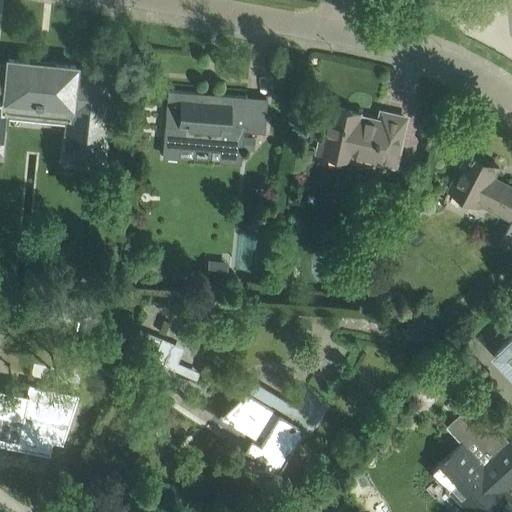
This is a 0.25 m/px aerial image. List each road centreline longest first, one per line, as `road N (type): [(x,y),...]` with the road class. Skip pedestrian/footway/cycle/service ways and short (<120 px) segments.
road 1 (residential): [(511,116),(377,39),(334,30)]
road 2 (residential): [(334,30),(162,0)]
